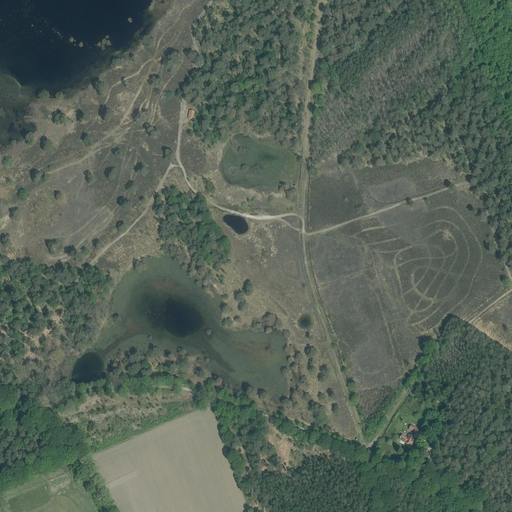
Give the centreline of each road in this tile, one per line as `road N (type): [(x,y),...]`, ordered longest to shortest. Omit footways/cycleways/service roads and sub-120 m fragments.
road 1 (track): [(322,0),(309,97),(305,255),(368,450)]
road 2 (track): [(511,280),(470,182),(303,231)]
road 3 (track): [(267,417),(199,392),(156,387),(94,393),(23,416)]
road 4 (track): [(511,290),(440,349),(368,450)]
road 5 (unknown): [(356,0),(343,24),(355,51),(413,0)]
road 6 (track): [(103,511),(73,449),(23,416)]
road 7 (track): [(477,511),(366,452)]
